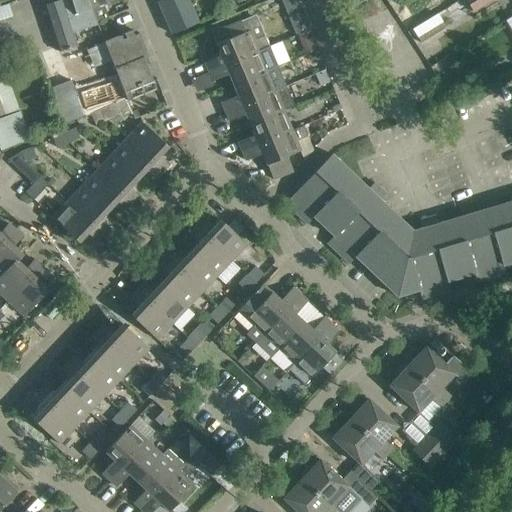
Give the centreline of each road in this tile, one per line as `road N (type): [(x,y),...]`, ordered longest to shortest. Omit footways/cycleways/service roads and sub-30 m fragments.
road 1 (residential): [(217,511),(375,337),(253,202)]
road 2 (residential): [(314,0),(365,125),(333,138),(293,181),(253,202)]
road 3 (residential): [(511,122),(499,115),(424,140),(377,25)]
road 4 (residential): [(207,163),(141,0)]
road 5 (residential): [(97,280),(207,163)]
road 6 (residential): [(0,393),(83,307),(97,280)]
road 7 (residential): [(97,280),(0,199)]
road 8 (residential): [(0,431),(93,511)]
